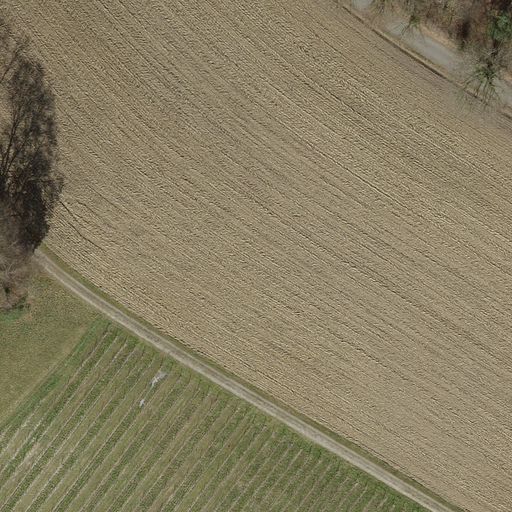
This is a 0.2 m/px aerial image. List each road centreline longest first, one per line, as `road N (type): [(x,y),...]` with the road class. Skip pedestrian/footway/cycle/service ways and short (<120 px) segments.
road 1 (track): [(445,511),(102,308),(55,270),(0,205)]
road 2 (tertiary): [(368,0),(511,95)]
